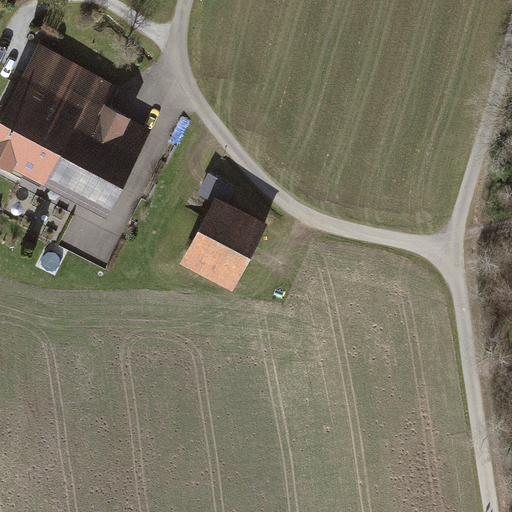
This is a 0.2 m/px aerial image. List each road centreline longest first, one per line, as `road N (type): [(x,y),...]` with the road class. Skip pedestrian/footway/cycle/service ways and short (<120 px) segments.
road 1 (track): [(492,511),(452,251),(336,227),(295,210),(209,121)]
road 2 (track): [(511,31),(452,251)]
road 3 (residential): [(209,121),(176,70),(187,0)]
